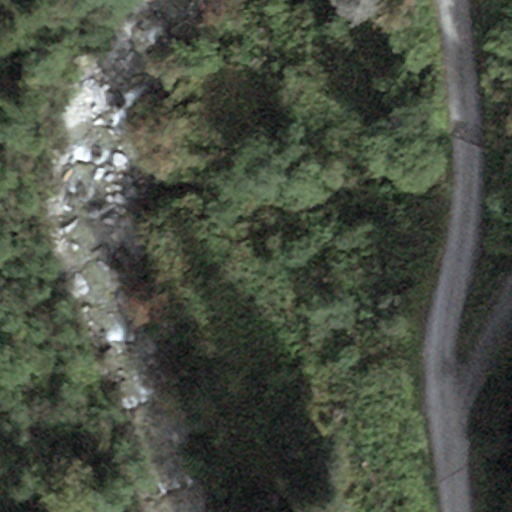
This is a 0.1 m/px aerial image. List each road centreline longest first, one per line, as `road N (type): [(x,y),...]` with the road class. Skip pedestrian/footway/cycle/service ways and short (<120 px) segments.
road 1 (track): [(436,406),(470,111),(455,0)]
road 2 (track): [(511,284),(436,406),(446,511)]
